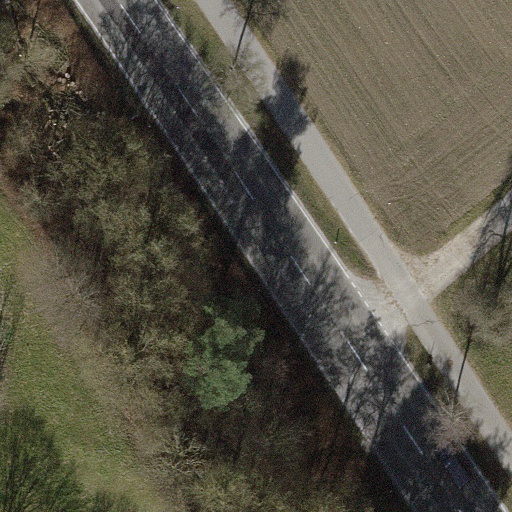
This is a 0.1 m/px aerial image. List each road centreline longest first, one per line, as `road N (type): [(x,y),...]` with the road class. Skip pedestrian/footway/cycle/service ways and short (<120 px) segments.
road 1 (secondary): [(461,511),(109,0)]
road 2 (track): [(511,208),(349,342)]
